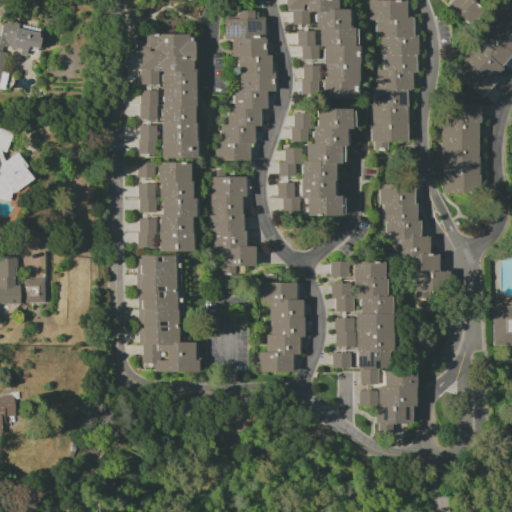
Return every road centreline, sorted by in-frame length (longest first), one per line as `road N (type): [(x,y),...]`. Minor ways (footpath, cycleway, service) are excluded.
road 1 (residential): [(435,456),(377,451),(293,394),(143,388),(121,370),(114,278),(118,0)]
road 2 (residential): [(268,0),(285,96),(259,169),(262,214),(302,269),(318,323),(298,396)]
road 3 (residential): [(421,0),(430,55),(422,161),(474,302),(459,371)]
road 4 (residential): [(511,88),(493,155),(500,234),(466,264)]
road 5 (residential): [(302,269),(349,225),(355,161)]
